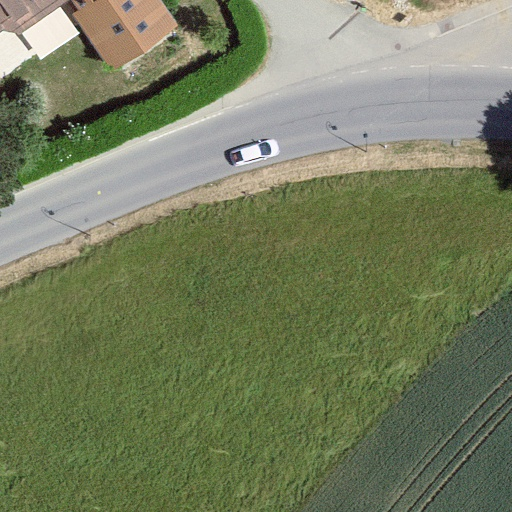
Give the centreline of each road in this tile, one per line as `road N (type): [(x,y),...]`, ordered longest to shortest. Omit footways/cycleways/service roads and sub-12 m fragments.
road 1 (tertiary): [(0,224),(288,118),(379,116)]
road 2 (track): [(379,116),(511,22)]
road 3 (residential): [(283,0),(379,116)]
road 4 (tertiary): [(379,116),(511,111)]
